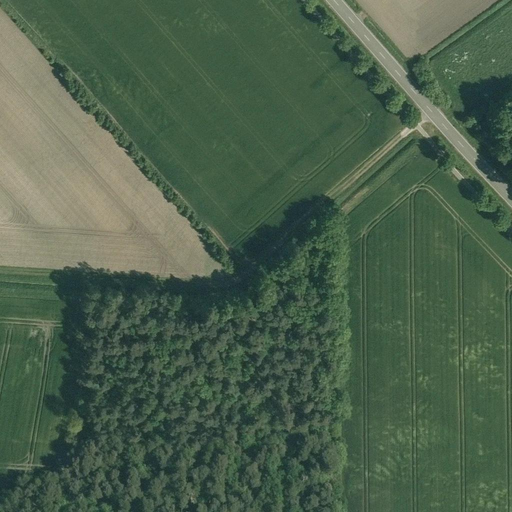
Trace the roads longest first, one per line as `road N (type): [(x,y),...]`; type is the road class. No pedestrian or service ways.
road 1 (track): [(432,111),(259,283),(0,267)]
road 2 (secondary): [(335,0),(511,197)]
